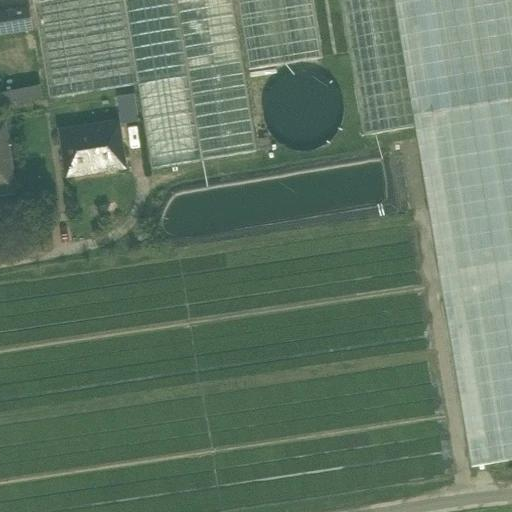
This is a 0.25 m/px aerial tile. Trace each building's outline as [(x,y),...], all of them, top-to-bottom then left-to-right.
[(152,168),(203,160),(176,0),(34,0),(50,100),(138,86),(152,168)] [(176,0),(203,160),(257,151),(232,0),(176,0)] [(237,0),(249,70),(323,58),(312,0),(237,0)] [(340,0),(363,135),(415,126),(418,126),(416,115),(396,0),(340,0)] [(511,0),(396,0),(416,115),(511,99),(511,0)] [(0,12),(0,35),(34,30),(30,8),(0,12)] [(264,101),(263,117),(268,131),(279,143),(293,150),(309,151),(323,146),(335,136),(342,122),(343,106),(338,91),(328,79),(314,73),(298,72),(283,77),(271,87),(264,101)] [(41,85),(0,92),(0,108),(44,99),(41,85)] [(117,97),(121,123),(139,121),(135,95),(117,97)] [(429,206),(472,466),(511,459),(511,99),(416,115),(418,126),(415,126),(429,206)] [(0,185),(14,183),(5,123),(0,123),(0,185)] [(116,124),(61,133),(63,146),(65,146),(70,178),(75,177),(74,172),(104,167),(104,169),(123,166),(116,124)] [(260,140),(262,152),(271,150),(269,139),(260,140)]
